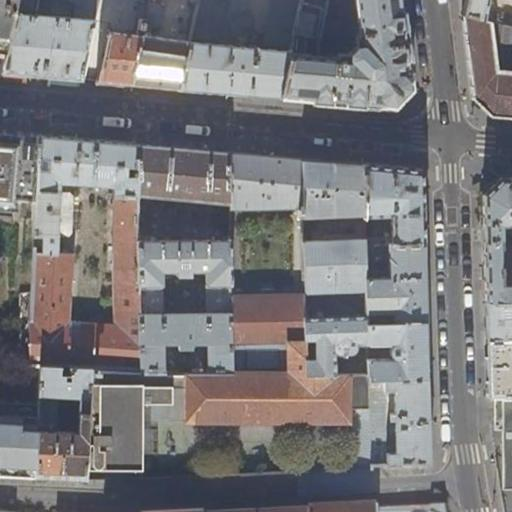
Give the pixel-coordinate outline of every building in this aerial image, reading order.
[(0,0),(0,56),(4,57),(16,0),(0,0)] [(97,0),(86,0),(83,16),(80,19),(36,16),(37,9),(38,8),(39,0),(16,0),(4,57),(1,73),(40,76),(79,80),(97,0)] [(77,8),(79,0),(58,0),(57,9),(69,13),(71,7),(77,8)] [(271,0),(262,43),(265,44),(264,49),(200,43),(200,38),(218,40),(226,0),(197,0),(196,9),(188,42),(178,89),(227,93),(279,98),(300,0),(271,0)] [(197,0),(189,0),(196,9),(197,0)] [(353,0),(359,46),(355,46),(349,53),(348,58),(317,55),(319,36),(326,0),(300,0),(279,98),(338,103),(393,108),(411,90),(401,16),(399,0),(353,0)] [(511,0),(465,0),(462,15),(491,21),(492,15),(485,14),(487,0),(511,0)] [(144,25),(155,27),(159,24),(162,10),(160,6),(149,3),(144,25)] [(511,25),(491,21),(462,15),(461,15),(466,53),(472,99),(490,117),(497,118),(511,118),(511,25)] [(110,83),(130,84),(142,35),(143,28),(137,28),(136,35),(107,31),(95,81),(110,83)] [(167,39),(142,35),(130,84),(153,86),(178,89),(188,42),(173,39),(174,34),(169,33),(167,39)] [(35,201),(37,143),(25,142),(25,135),(0,132),(0,202),(17,204),(17,200),(35,201)] [(29,366),(41,366),(61,367),(71,368),(90,368),(142,370),(138,241),(137,195),(135,145),(84,140),(37,136),(29,366)] [(180,149),(135,145),(137,195),(228,203),(226,153),(180,149)] [(262,156),(226,153),(228,203),(228,210),(296,209),(297,217),(302,217),(301,159),(262,156)] [(328,162),(301,159),(302,217),(303,241),(304,293),(365,292),(365,278),(364,260),(364,246),(364,240),(308,241),(307,217),(363,215),(361,165),(328,162)] [(391,167),(361,165),(363,215),(363,216),(391,215),(391,233),(385,233),(385,237),(381,237),(381,245),(423,244),(422,204),(421,170),(391,167)] [(509,226),(508,178),(500,177),(482,194),(484,262),(485,302),(511,300),(511,285),(501,286),(500,226),(509,226)] [(209,373),(233,374),(231,299),(229,239),(138,241),(142,370),(142,372),(165,373),(164,345),(179,345),(179,350),(194,350),(194,344),(208,344),(209,373)] [(423,244),(381,245),(364,246),(364,260),(388,260),(389,278),(365,278),(365,292),(365,297),(366,311),(366,313),(393,313),(393,323),(426,323),(424,279),(423,244)] [(303,296),(231,299),(233,374),(209,373),(165,373),(142,372),(140,372),(139,404),(169,403),(170,386),(182,386),(184,421),(352,421),(352,470),(371,469),(371,465),(369,380),(368,374),(305,374),(305,360),(304,339),(303,318),(303,312),(303,299),(303,296)] [(310,299),(303,299),(303,312),(311,312),(310,299)] [(511,339),(511,300),(485,302),(485,322),(486,341),(511,339)] [(366,317),(303,318),(304,339),(314,339),(314,359),(305,360),(305,374),(368,374),(367,360),(367,344),(366,324),(366,317)] [(426,323),(393,323),(366,324),(367,344),(394,343),(394,345),(393,345),(391,346),(390,348),(390,349),(384,349),(384,354),(390,354),(390,355),(391,357),(392,358),(394,358),(394,359),(367,360),(368,374),(369,380),(427,378),(426,352),(426,323)] [(511,339),(486,341),(487,368),(488,397),(491,397),(511,395),(511,339)] [(60,377),(61,367),(41,366),(38,411),(38,416),(34,477),(58,478),(83,479),(85,444),(90,368),(71,368),(70,383),(65,383),(66,378),(60,377)] [(90,368),(85,444),(100,445),(99,470),(138,471),(139,404),(140,372),(142,372),(142,370),(90,368)] [(369,380),(371,465),(430,463),(429,422),(427,378),(369,380)] [(511,395),(491,397),(492,429),(503,429),(504,439),(503,441),(504,442),(504,443),(505,444),(506,444),(508,445),(509,445),(510,458),(511,488),(511,487),(511,395)] [(38,416),(0,414),(0,475),(34,477),(38,416)]
